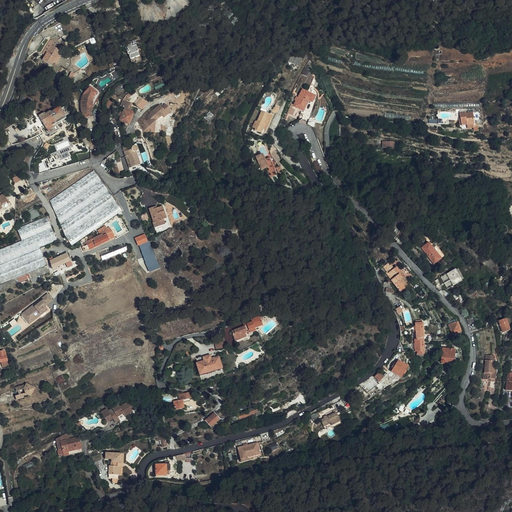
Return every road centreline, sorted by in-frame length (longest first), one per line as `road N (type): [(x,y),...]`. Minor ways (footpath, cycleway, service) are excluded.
road 1 (tertiary): [(511,422),(465,416),(472,354),(461,318),(333,184),(310,133),(298,128),(298,150),(381,298),(393,337),(365,376),(297,415),(146,460),(142,479),(150,487),(242,511)]
road 2 (track): [(336,111),(468,141),(511,137)]
road 3 (secondary): [(0,113),(26,38),(84,0)]
